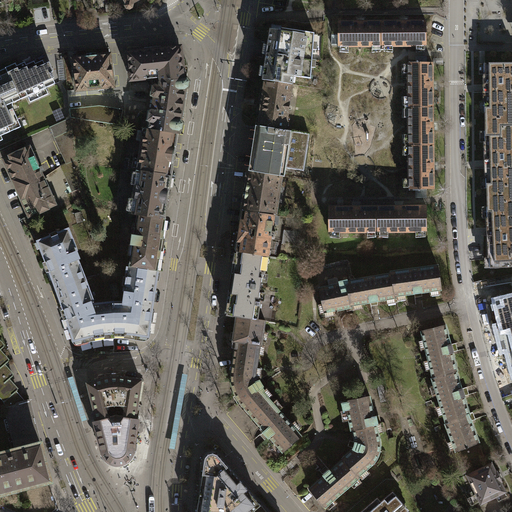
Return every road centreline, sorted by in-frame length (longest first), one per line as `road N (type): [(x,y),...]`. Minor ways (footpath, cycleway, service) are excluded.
road 1 (tertiary): [(184,423),(227,85)]
road 2 (tertiary): [(0,269),(86,511)]
road 3 (residential): [(468,302),(456,220),(457,65)]
road 4 (residential): [(468,302),(318,340),(307,359)]
road 5 (tertiary): [(164,21),(0,43)]
road 6 (residential): [(184,423),(218,427),(292,511)]
road 7 (residential): [(511,435),(468,302)]
